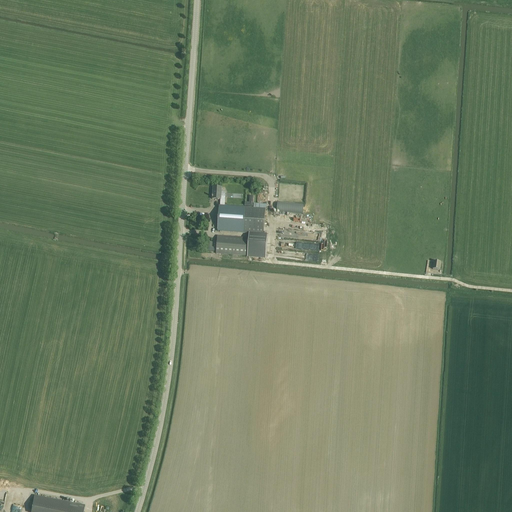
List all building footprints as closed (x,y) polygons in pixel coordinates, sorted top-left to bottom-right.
[(222,188),(219,188),(214,187),(214,191),(213,191),(212,199),(221,200),(220,206),(218,231),(264,235),(265,209),(245,208),(224,206),(225,197),(221,197),(222,188)] [(279,203),(279,211),(305,213),(305,205),(279,203)] [(320,234),(281,231),(280,237),(319,240),(320,234)] [(216,254),(252,256),(266,257),(268,235),(253,234),(253,239),(218,236),(216,254)] [(441,263),(434,262),(433,269),(440,270),(441,263)] [(34,495),(31,511),(83,511),(85,505),(34,495)]
